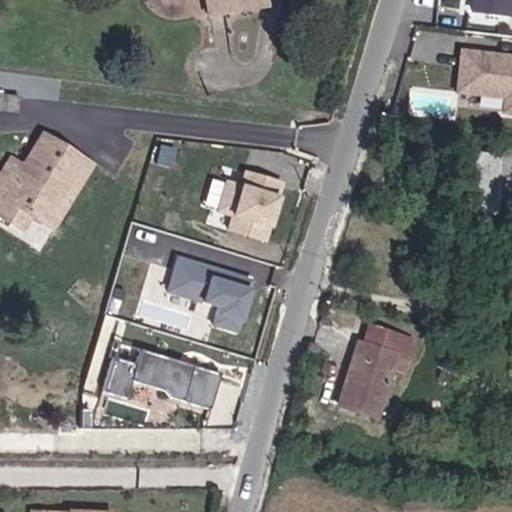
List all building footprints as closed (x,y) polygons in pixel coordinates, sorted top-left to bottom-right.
[(203,0),(206,16),(263,8),(261,0),(203,0)] [(511,0),(472,0),(474,1),(473,17),(511,21),(511,0)] [(511,56),(461,51),(457,96),(504,100),(502,119),(511,119),(511,56)] [(0,113),(20,115),(21,101),(0,98),(0,113)] [(45,223),(80,165),(41,140),(0,205),(0,223),(19,235),(33,216),(45,223)] [(0,201),(2,203),(21,172),(8,163),(0,176),(0,201)] [(511,207),(511,163),(503,163),(501,206),(511,207)] [(53,228),(89,171),(80,165),(45,223),(53,228)] [(227,232),(267,243),(270,234),(277,236),(288,199),(284,198),(288,184),(246,172),(241,187),(224,182),(216,211),(232,215),(227,232)] [(239,276),(178,258),(167,295),(171,298),(167,311),(195,319),(199,304),(218,309),(213,327),(239,335),(242,326),(249,327),(259,291),(236,285),(239,276)] [(338,411),(377,423),(396,360),(408,364),(413,340),(369,330),(363,350),(357,349),(338,411)] [(212,411),(222,377),(120,348),(107,393),(129,400),(134,383),(165,393),(174,400),(212,411)] [(482,380),(445,367),(441,379),(478,393),(482,380)]
